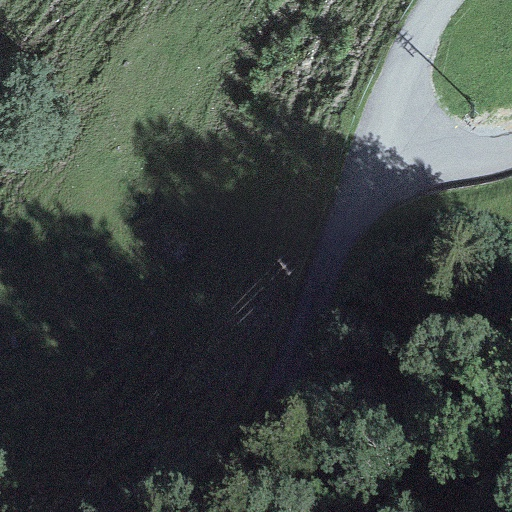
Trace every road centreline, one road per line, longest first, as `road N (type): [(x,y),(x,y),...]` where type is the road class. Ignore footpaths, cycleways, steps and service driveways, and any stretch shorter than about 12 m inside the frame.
road 1 (unclassified): [(192,511),(235,467),(271,408),(371,154)]
road 2 (unclassified): [(371,154),(445,0)]
road 3 (unclassified): [(371,154),(470,159),(511,152)]
